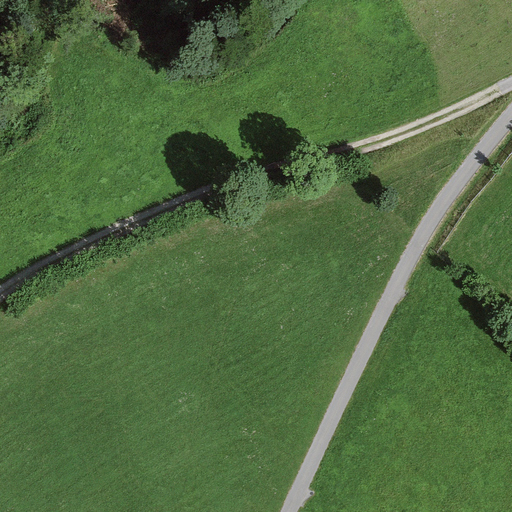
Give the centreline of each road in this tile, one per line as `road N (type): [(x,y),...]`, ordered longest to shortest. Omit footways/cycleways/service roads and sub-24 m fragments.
road 1 (track): [(0,294),(198,196),(368,145),(511,85)]
road 2 (track): [(511,120),(445,197),(376,320),(287,511)]
